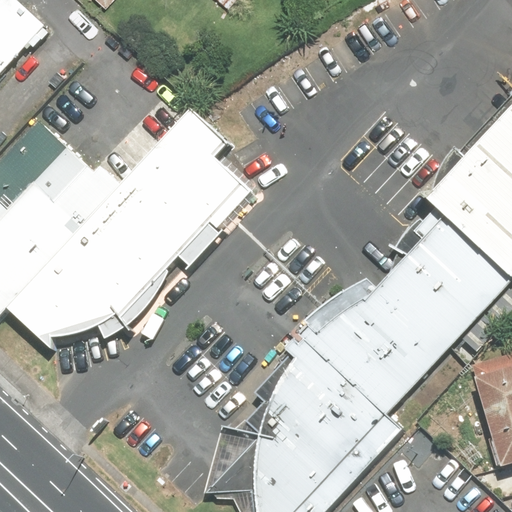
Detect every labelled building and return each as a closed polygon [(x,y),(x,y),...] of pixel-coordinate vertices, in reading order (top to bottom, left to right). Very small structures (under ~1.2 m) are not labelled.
[(0,0),(0,81),(48,30),(15,0),(0,0)] [(102,0),(111,10),(121,0),(102,0)] [(223,0),(234,10),(243,0),(223,0)] [(199,114),(87,231),(14,309),(46,339),(63,344),(85,339),(102,331),(127,315),(258,171),(229,145),(199,114)] [(511,117),(435,202),(511,271),(511,117)] [(0,154),(0,230),(73,154),(35,118),(0,154)] [(41,188),(0,230),(0,323),(87,231),(41,188)] [(333,511),(406,431),(392,416),(511,278),(452,223),(373,301),(341,318),(315,338),(298,361),(286,384),(276,407),(265,436),(262,460),(261,491),(262,511),(333,511)] [(511,356),(482,364),(509,470),(511,469),(511,356)]
